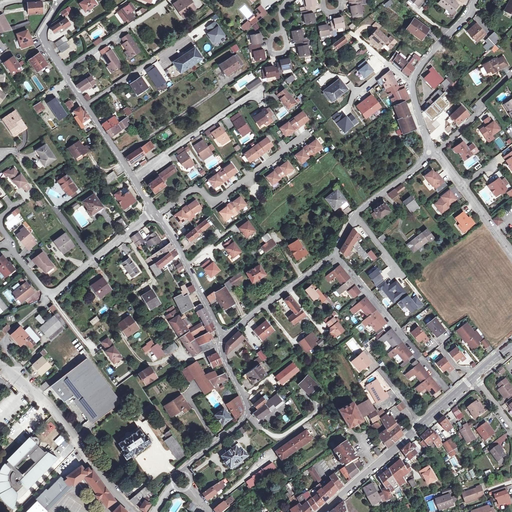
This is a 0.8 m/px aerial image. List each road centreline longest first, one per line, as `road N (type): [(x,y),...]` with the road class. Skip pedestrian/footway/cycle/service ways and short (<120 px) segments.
road 1 (secondary): [(321,511),(473,377)]
road 2 (residential): [(8,238),(48,294),(154,213)]
road 3 (residential): [(0,367),(66,421),(134,511)]
road 4 (residential): [(156,216),(191,190),(220,199),(308,131)]
road 5 (residential): [(181,483),(189,465),(244,414),(220,336)]
road 6 (residential): [(430,150),(411,85),(477,0)]
road 7 (residential): [(333,252),(444,386)]
road 8 (residential): [(154,213),(62,71)]
road 9 (residential): [(220,336),(333,252)]
road 10 (residential): [(220,336),(156,216)]
road 11 (residential): [(169,0),(62,71)]
road 12 (residential): [(436,152),(511,255)]
